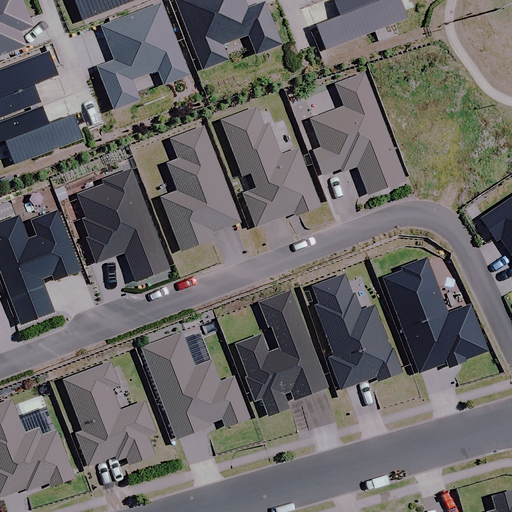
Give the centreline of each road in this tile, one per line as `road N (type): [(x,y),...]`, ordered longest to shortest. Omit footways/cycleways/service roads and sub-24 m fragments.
road 1 (residential): [(0,367),(375,223),(412,216),(455,233),(511,340)]
road 2 (tertiary): [(204,511),(511,424)]
